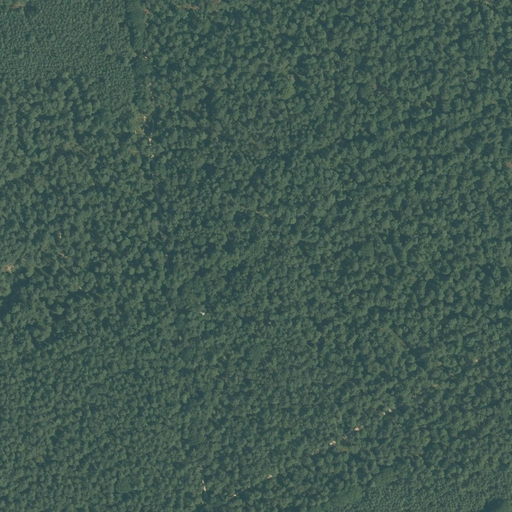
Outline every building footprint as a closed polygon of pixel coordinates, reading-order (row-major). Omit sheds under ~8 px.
[(491,55),(493,58),(499,53),(495,48),(490,52),(492,54),(491,55)] [(290,75),(293,82),(299,80),(296,74),(294,75),(293,74),(290,75)] [(378,82),(372,84),(373,87),(372,87),(374,91),(381,87),(378,82)] [(431,104),(437,100),(434,94),(429,98),(430,100),(429,100),(431,104)] [(206,165),(204,168),(210,172),(214,167),(209,163),(207,165),(206,165)] [(300,213),(297,215),(300,221),(306,218),(303,213),(300,214),(300,213)] [(204,305),(200,310),(206,314),(208,312),(207,311),(209,309),(204,305)] [(223,372),(221,378),(228,380),(229,377),(228,377),(228,374),(223,372)]
